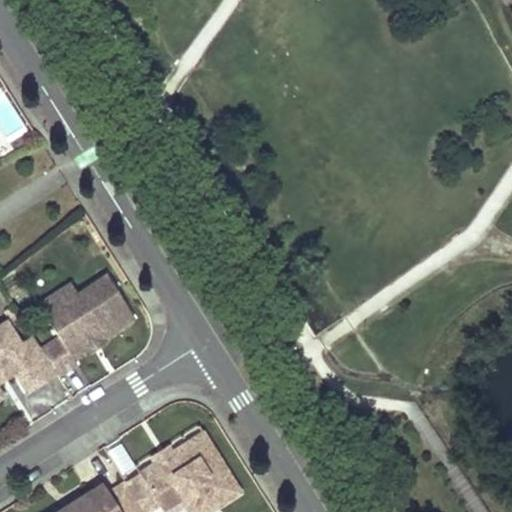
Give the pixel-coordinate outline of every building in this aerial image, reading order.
[(0,130),(6,141),(26,131),(3,89),(0,90),(0,130)] [(56,373),(57,375),(76,363),(72,357),(88,346),(85,340),(95,334),(99,340),(134,318),(107,276),(45,316),(56,334),(39,345),(56,373)] [(0,371),(10,366),(26,392),(43,381),(19,343),(6,321),(0,325),(0,398),(3,397),(0,393),(0,371)] [(85,340),(88,346),(92,353),(103,346),(99,340),(95,334),(85,340)] [(19,343),(43,381),(56,373),(39,345),(32,335),(19,343)] [(144,511),(150,511),(161,505),(190,487),(205,511),(209,511),(241,492),(203,432),(172,452),(166,455),(155,463),(125,482),(144,511)] [(155,463),(166,455),(172,452),(167,445),(150,456),(155,463)] [(120,511),(102,483),(56,511),(120,511)] [(190,511),(205,511),(190,487),(161,505),(164,511),(173,511),(186,504),(190,511)]
